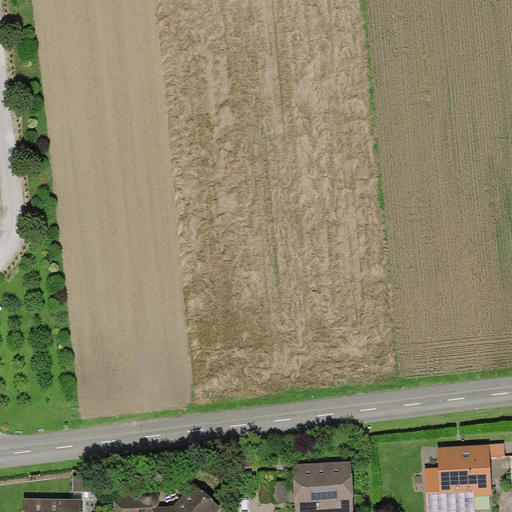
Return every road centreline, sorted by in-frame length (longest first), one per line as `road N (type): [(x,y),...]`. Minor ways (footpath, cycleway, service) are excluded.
road 1 (tertiary): [(0,451),(511,393)]
road 2 (track): [(0,250),(11,237),(0,111)]
